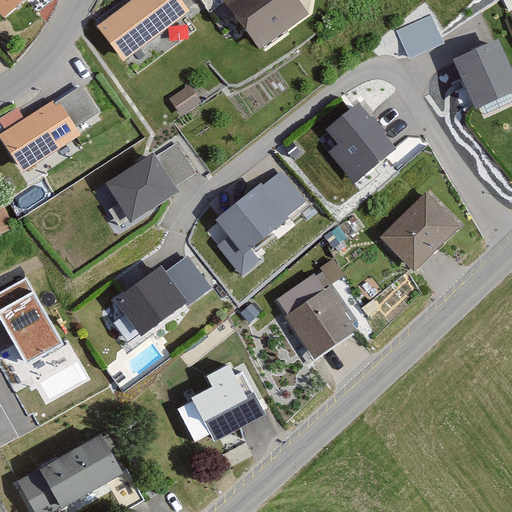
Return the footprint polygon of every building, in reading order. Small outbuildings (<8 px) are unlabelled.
[(24,0),(0,0),(0,11),(4,17),(24,0)] [(189,13),(179,0),(130,0),(101,25),(120,66),(189,13)] [(227,0),(222,5),(259,53),(313,14),(305,0),(227,0)] [(411,55),(446,41),(434,12),(399,26),(411,55)] [(489,41),(438,59),(451,113),(505,96),(489,41)] [(220,83),(209,66),(189,78),(200,95),(220,83)] [(81,81),(0,125),(0,133),(21,163),(104,117),(81,81)] [(353,179),(395,145),(355,100),(322,125),(337,142),(328,149),(353,179)] [(154,148),(106,176),(128,217),(176,187),(154,148)] [(304,201),(273,160),(227,192),(235,205),(219,216),(229,234),(214,243),(241,272),(256,258),(253,240),(304,201)] [(461,227),(427,188),(384,229),(419,268),(461,227)] [(0,227),(12,220),(0,197),(0,227)] [(185,248),(121,294),(146,329),(210,283),(185,248)] [(361,325),(321,269),(279,296),(312,361),(361,325)] [(0,319),(1,319),(26,363),(61,343),(25,281),(0,295),(0,319)] [(262,406),(240,364),(187,395),(212,436),(238,430),(235,422),(262,406)] [(128,473),(97,431),(16,476),(35,511),(46,511),(81,489),(86,498),(128,473)]
